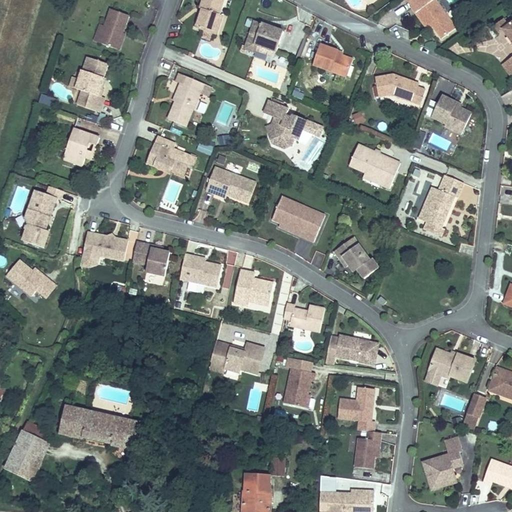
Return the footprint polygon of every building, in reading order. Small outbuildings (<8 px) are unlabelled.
[(198,0),(189,25),(207,31),(211,21),(218,24),(221,15),(218,14),(223,0),(198,0)] [(424,0),(411,0),(405,5),(409,11),(424,0)] [(430,0),(424,0),(409,11),(422,30),(428,26),(439,42),(453,32),(430,0)] [(125,15),(104,8),(96,32),(100,34),(97,42),(115,47),(125,15)] [(507,14),(500,19),(504,25),(511,19),(507,14)] [(511,19),(504,25),(500,19),(487,28),(492,35),(496,32),(511,54),(511,56),(497,67),(504,77),(511,71),(511,19)] [(218,24),(211,21),(207,31),(214,34),(218,24)] [(251,25),(243,53),(253,56),(256,48),(276,55),(282,35),(251,25)] [(290,50),(301,49),(300,29),(289,29),(290,50)] [(334,51),(315,45),(308,67),(344,79),(350,62),(333,55),(334,51)] [(83,61),(74,94),(90,99),(85,113),(101,118),(105,104),(103,103),(105,95),(101,94),(108,69),(83,61)] [(389,78),(372,83),(377,102),(390,98),(415,108),(420,94),(413,91),(408,89),(409,85),(389,78)] [(181,85),(177,84),(163,118),(184,127),(200,86),(183,80),(181,85)] [(451,104),(439,99),(428,121),(442,127),(440,130),(458,138),(467,116),(449,108),(451,104)] [(270,117),(277,120),(276,125),(272,125),(267,139),(268,145),(280,150),(287,148),(290,141),(295,143),(299,132),(304,134),(308,124),(291,117),(290,120),(284,118),(286,110),(266,102),(261,114),(270,117)] [(354,115),(357,123),(365,120),(363,112),(354,115)] [(277,120),(270,117),(268,127),(262,129),(267,139),(272,125),(276,125),(277,120)] [(378,130),(387,130),(388,123),(379,122),(378,130)] [(69,132),(59,165),(78,171),(81,160),(85,148),(93,150),(96,141),(69,132)] [(304,134),(299,132),(295,143),(299,145),(304,134)] [(189,172),(193,160),(170,151),(172,145),(156,138),(150,153),(156,156),(151,169),(166,175),(167,172),(181,178),(184,170),(189,172)] [(196,150),(211,156),(215,146),(200,141),(196,150)] [(93,150),(85,148),(81,160),(89,163),(93,150)] [(395,167),(354,149),(345,170),(377,184),(375,189),(384,193),(395,167)] [(156,156),(150,153),(145,166),(151,169),(156,156)] [(255,186),(214,170),(205,193),(214,197),(215,193),(248,205),(255,186)] [(426,188),(413,221),(419,223),(437,230),(450,197),(453,198),(459,183),(441,176),(435,191),(426,188)] [(57,203),(60,195),(45,190),(42,197),(32,194),(24,220),(29,227),(44,232),(54,202),(57,203)] [(317,230),(307,225),(313,214),(283,199),(272,221),(298,234),(296,238),(310,244),(317,230)] [(323,219),(313,214),(307,225),(317,230),(323,219)] [(437,230),(419,223),(416,231),(437,239),(440,231),(437,230)] [(126,244),(86,234),(79,259),(89,262),(90,259),(121,266),(126,244)] [(338,261),(341,259),(350,272),(353,270),(360,279),(375,270),(368,260),(367,261),(353,241),(333,254),(338,261)] [(160,252),(133,246),(129,265),(144,269),(143,275),(164,279),(168,257),(159,255),(160,252)] [(205,261),(182,256),(176,282),(185,284),(182,295),(198,299),(200,287),(215,290),(219,268),(204,265),(205,261)] [(17,266),(5,280),(29,301),(34,295),(42,302),(52,290),(33,272),(30,276),(17,266)] [(255,276),(241,273),(234,304),(247,307),(248,301),(267,306),(269,292),(263,290),(264,284),(253,282),(255,276)] [(511,288),(507,286),(499,308),(511,312),(511,288)] [(382,296),(378,301),(384,305),(387,301),(382,296)] [(294,309),(284,307),(281,324),(290,326),(289,332),(319,336),(323,313),(309,310),(308,316),(294,313),(294,309)] [(351,339),(337,337),(333,358),(371,366),(373,358),(370,358),(371,346),(356,344),(351,342),(351,339)] [(242,354),(214,346),(208,368),(223,372),(221,376),(234,381),(235,376),(253,382),(263,351),(244,345),(242,354)] [(431,348),(423,371),(424,371),(435,376),(443,379),(444,376),(463,383),(472,361),(454,354),(453,357),(431,348)] [(511,376),(493,369),(485,392),(511,401),(511,376)] [(314,377),(290,371),(281,406),(304,411),(309,387),(311,387),(314,377)] [(435,376),(424,371),(420,381),(431,386),(435,376)] [(358,431),(370,432),(371,422),(367,422),(370,390),(354,389),(353,400),(336,399),(334,419),(359,421),(358,431)] [(482,398),(471,393),(465,406),(461,419),(472,423),(482,398)] [(139,428),(66,408),(59,436),(132,454),(139,428)] [(472,423),(461,419),(459,424),(470,429),(472,423)] [(28,423),(23,432),(42,440),(46,431),(28,423)] [(377,445),(378,433),(370,432),(358,431),(355,431),(352,468),(371,470),(373,444),(377,445)] [(42,440),(23,432),(4,468),(30,481),(48,444),(42,440)] [(443,459),(420,467),(425,481),(445,486),(452,472),(459,469),(455,455),(457,453),(452,440),(439,445),(443,459)] [(511,469),(487,460),(479,481),(490,486),(491,481),(511,489),(511,469)] [(285,486),(286,470),(271,469),(270,485),(285,486)] [(455,483),(452,472),(445,486),(455,483)] [(429,492),(445,486),(425,481),(429,492)] [(266,494),(245,493),(244,500),(240,500),(239,511),(267,511),(268,503),(265,503),(266,494)] [(369,511),(371,494),(361,494),(361,497),(317,494),(316,511),(369,511)]
